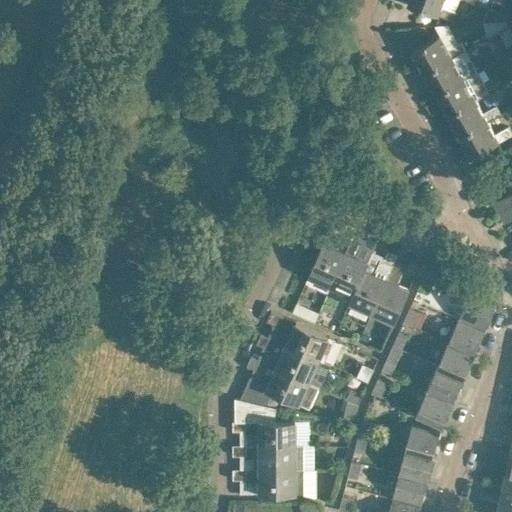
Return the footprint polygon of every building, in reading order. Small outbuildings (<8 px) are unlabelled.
[(453,20),(456,11),(455,10),(458,0),(409,0),(408,3),(453,20)] [(487,7),(483,21),(505,19),(507,14),(487,7)] [(508,25),(505,19),(483,21),(487,36),(499,30),(508,25)] [(440,34),(412,49),(424,71),(452,56),(453,56),(466,49),(461,41),(458,42),(448,23),(435,24),(440,34)] [(508,25),(499,30),(507,45),(511,41),(511,31),(509,26),(508,25)] [(424,71),(436,92),(464,77),(478,70),(473,62),(460,70),(453,56),(452,56),(424,71)] [(489,91),(485,83),(478,70),(464,77),(436,92),(448,113),(476,98),(489,91)] [(476,98),(448,113),(459,134),(487,119),(488,119),(501,112),(496,104),(483,111),(476,98)] [(511,132),(509,126),(496,134),(488,119),(487,119),(459,134),(471,156),(511,133),(511,132)] [(511,204),(511,176),(511,177),(511,190),(494,201),(500,211),(511,204)] [(511,204),(500,211),(505,222),(511,217),(511,204)] [(342,234),(354,239),(360,227),(347,222),(342,234)] [(354,294),(365,268),(379,236),(369,231),(364,244),(363,243),(357,256),(346,251),(332,284),(354,294)] [(306,281),(327,291),(330,283),(332,284),(346,251),(324,241),(309,274),(306,281)] [(393,265),(398,253),(388,248),(383,261),(393,265)] [(416,275),(421,263),(411,259),(405,271),(416,275)] [(354,294),(351,301),(373,311),(387,278),(365,268),(354,294)] [(427,291),(433,277),(425,273),(418,287),(427,291)] [(394,321),(410,288),(387,278),(373,311),(394,321)] [(470,293),(459,317),(485,329),(496,305),(470,293)] [(420,328),(426,314),(419,310),(410,306),(404,321),(412,325),(420,328)] [(283,315),(271,310),(267,320),(279,325),(283,315)] [(459,317),(448,341),(475,352),(485,329),(459,317)] [(324,360),(333,338),(296,321),(286,344),(320,359),(320,358),(324,360)] [(399,330),(393,344),(402,348),(408,334),(399,330)] [(273,338),(261,332),(257,342),(269,348),(273,338)] [(448,341),(438,364),(464,376),(475,352),(448,341)] [(286,344),(276,365),(310,380),(320,359),(286,344)] [(393,344),(387,358),(395,362),(402,348),(393,344)] [(310,380),(276,365),(251,354),(247,364),(258,369),(257,371),(271,377),(266,388),(300,403),(300,402),(309,405),(317,385),(309,382),(310,380)] [(427,388),(453,400),(464,376),(438,364),(427,388)] [(387,399),(394,384),(378,377),(372,392),(387,399)] [(443,424),(453,400),(427,388),(416,412),(443,424)] [(235,399),(235,419),(246,419),(250,419),(250,401),(235,399)] [(250,419),(260,419),(260,444),(296,444),(303,444),(308,444),(308,419),(276,419),(276,407),(250,401),(250,419)] [(235,419),(233,419),(233,430),(246,430),(246,419),(235,419)] [(372,422),(362,420),(359,435),(368,437),(372,422)] [(413,421),(406,447),(434,454),(441,429),(413,421)] [(359,435),(352,459),(361,462),(364,452),(368,437),(359,435)] [(246,444),(233,444),(233,454),(246,454),(246,444)] [(296,444),(260,444),(260,468),(303,469),(303,444),(296,444)] [(434,454),(406,447),(400,472),(428,479),(434,454)] [(363,462),(361,462),(352,459),(348,475),(359,478),(363,462)] [(246,468),(233,468),(233,478),(246,478),(246,468)] [(260,492),(304,492),(303,469),(260,468),(260,492)] [(428,479),(400,472),(393,497),(421,504),(428,479)] [(511,473),(506,472),(501,494),(511,496),(511,473)] [(511,511),(511,496),(501,494),(496,511),(511,511)] [(343,495),(339,510),(347,511),(348,511),(352,497),(343,495)] [(419,511),(421,504),(393,497),(389,511),(419,511)]
